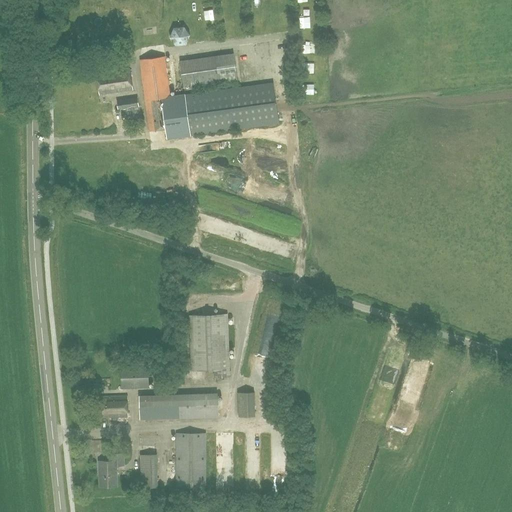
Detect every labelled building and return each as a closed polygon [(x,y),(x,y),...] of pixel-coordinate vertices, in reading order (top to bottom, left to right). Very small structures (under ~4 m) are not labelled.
[(204,10),(205,20),(215,20),(214,9),(204,10)] [(310,13),(300,14),(300,26),(310,25),(310,13)] [(175,46),(186,44),(190,35),(183,26),(173,27),(169,37),(175,46)] [(302,75),(311,75),(312,46),(302,46),(302,75)] [(164,56),(139,60),(149,131),(164,129),(160,98),(170,96),(164,56)] [(183,88),(237,80),(233,56),(180,64),(183,88)] [(120,84),(121,92),(133,90),(130,68),(110,71),(111,78),(108,78),(109,82),(113,82),(113,85),(120,84)] [(99,95),(121,92),(120,84),(113,85),(113,82),(109,82),(108,78),(111,78),(110,71),(96,73),(99,95)] [(170,96),(160,98),(164,129),(165,137),(189,134),(234,127),(278,121),(274,83),(229,89),(184,95),(177,96),(170,96)] [(139,119),(136,97),(115,100),(117,110),(124,109),(126,121),(139,119)] [(253,185),(264,188),(265,183),(254,179),(253,185)] [(228,376),(225,313),(189,315),(192,370),(215,369),(215,376),(228,376)] [(121,388),(148,387),(147,365),(120,367),(121,388)] [(168,385),(177,385),(176,374),(167,374),(168,385)] [(238,417),(255,416),(254,392),(237,392),(238,417)] [(140,419),(218,417),(217,393),(139,396),(140,419)] [(96,418),(128,417),(128,396),(96,397),(96,418)] [(206,487),(206,433),(176,433),(176,487),(206,487)] [(370,460),(372,454),(361,449),(359,456),(370,460)] [(100,487),(117,486),(116,466),(124,465),(124,453),(112,453),(112,460),(99,461),(100,487)] [(141,455),(141,463),(157,462),(157,454),(141,455)]
